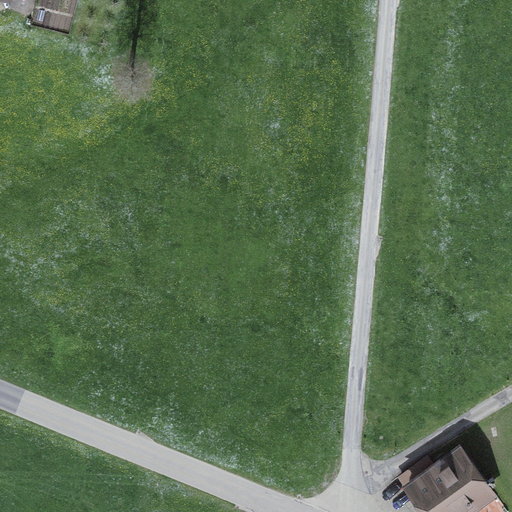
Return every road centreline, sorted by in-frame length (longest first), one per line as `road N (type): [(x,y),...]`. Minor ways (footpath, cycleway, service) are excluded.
road 1 (track): [(384,0),(344,494)]
road 2 (tertiary): [(0,394),(286,511)]
road 3 (track): [(344,494),(511,395)]
